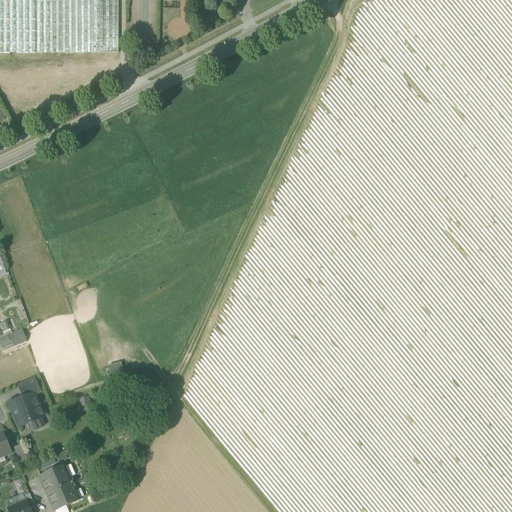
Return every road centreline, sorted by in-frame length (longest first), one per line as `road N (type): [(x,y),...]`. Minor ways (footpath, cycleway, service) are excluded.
road 1 (track): [(327,0),(342,26),(173,398),(269,511)]
road 2 (tertiary): [(0,163),(318,0)]
road 3 (track): [(173,398),(130,380),(56,402)]
